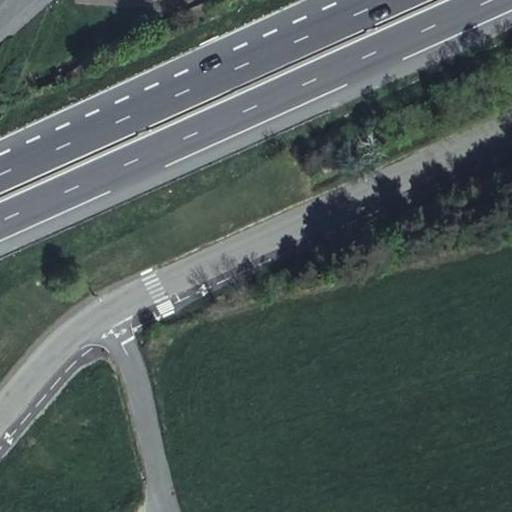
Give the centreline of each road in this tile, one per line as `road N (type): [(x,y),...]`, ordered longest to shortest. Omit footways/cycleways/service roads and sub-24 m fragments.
road 1 (trunk): [(0,222),(495,0)]
road 2 (residential): [(511,126),(107,313)]
road 3 (trunk): [(397,0),(0,177)]
road 4 (residential): [(107,313),(147,416),(162,511)]
road 5 (residential): [(107,313),(51,356),(0,417)]
